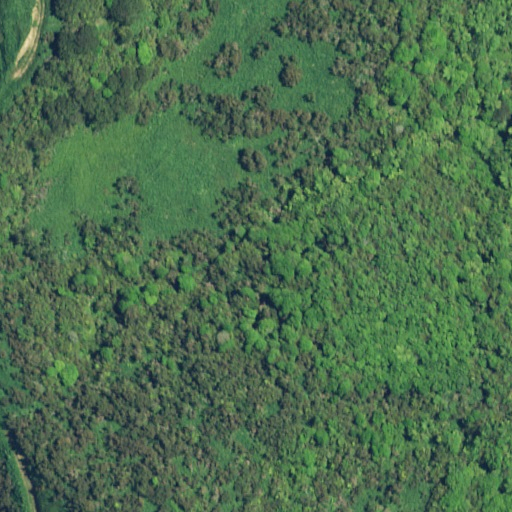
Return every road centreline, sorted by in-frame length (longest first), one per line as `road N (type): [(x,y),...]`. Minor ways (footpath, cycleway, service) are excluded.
road 1 (track): [(37,0),(0,146)]
road 2 (track): [(0,379),(56,511)]
